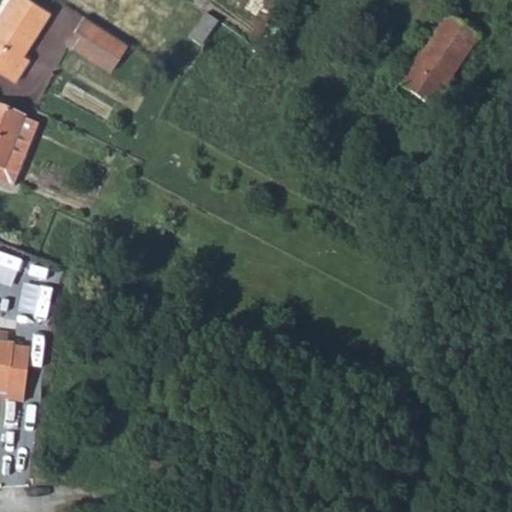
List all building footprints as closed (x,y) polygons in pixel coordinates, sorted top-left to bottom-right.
[(27,0),(11,0),(0,18),(0,75),(15,85),(29,63),(25,60),(52,16),(27,0)] [(188,39),(200,46),(218,21),(206,13),(188,39)] [(446,16),(399,86),(430,107),(477,37),(446,16)] [(112,72),(128,46),(84,18),(76,32),(81,35),(72,48),(112,72)] [(0,186),(8,190),(34,125),(0,112),(0,186)] [(0,343),(0,393),(6,395),(5,404),(22,406),(31,354),(13,350),(13,345),(0,343)]
